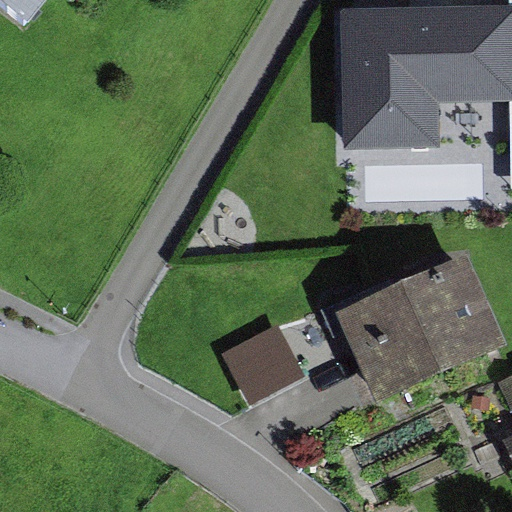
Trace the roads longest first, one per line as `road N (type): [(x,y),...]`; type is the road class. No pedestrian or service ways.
road 1 (residential): [(305,0),(79,378)]
road 2 (residential): [(310,511),(213,444),(79,378)]
